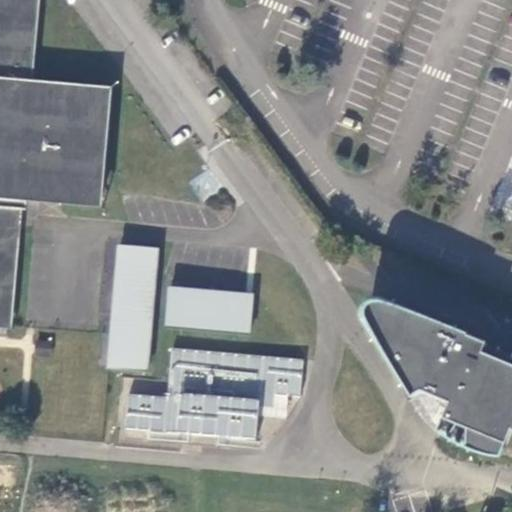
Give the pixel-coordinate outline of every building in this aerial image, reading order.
[(17,215),(18,200),(21,201),(37,202),(49,203),(61,204),(98,207),(100,182),(101,170),(101,166),(102,150),(103,138),(104,134),(105,118),(107,94),(86,92),(70,91),(62,90),(47,89),(30,88),(27,87),(27,80),(28,72),(29,64),(30,48),(31,32),(33,0),(0,0),(0,326),(1,327),(7,327),(8,325),(8,315),(10,291),(11,279),(13,263),(14,243),(15,238),(15,230),(16,226),(16,221),(17,215)] [(149,342),(150,328),(151,321),(151,313),(152,309),(152,304),(153,299),(157,252),(118,248),(114,297),(114,301),(113,309),(108,365),(108,369),(147,372),(148,356),(149,342)] [(240,296),(214,294),(210,294),(207,294),(173,291),(169,290),(166,329),(203,332),(211,333),(248,336),(252,298),(248,297),(240,296)] [(511,360),(497,354),(486,350),(488,345),(386,302),(375,314),(424,391),(423,393),(442,401),(451,404),(441,427),(456,437),(475,447),(489,451),(504,454),(508,444),(511,435),(511,360)] [(171,434),(176,434),(182,435),(201,436),(215,437),(221,438),(238,439),(255,441),(255,432),(256,427),(256,421),(257,417),(284,419),(286,396),(298,397),(301,361),(258,357),(214,354),(170,350),(170,358),(168,380),(167,383),(167,387),(167,394),(166,400),(126,396),(124,430),(171,434)] [(16,511),(19,470),(0,467),(0,511),(16,511)]
